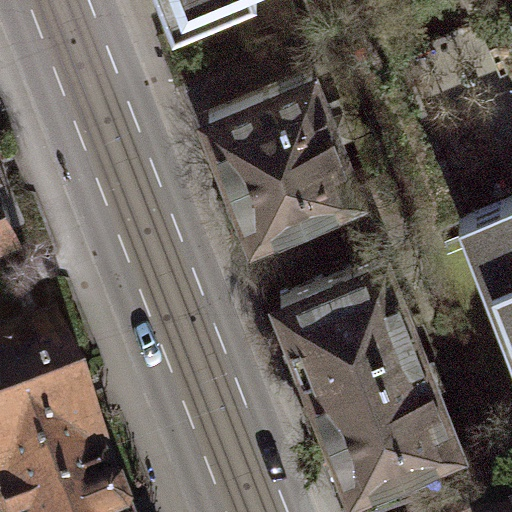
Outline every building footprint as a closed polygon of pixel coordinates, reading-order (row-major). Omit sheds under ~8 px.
[(250,215),(254,225),(331,195),(357,184),(311,68),(209,108),(238,183),(223,189),(236,221),(250,215)] [(388,172),(357,184),(331,195),(345,229),(402,206),(388,172)] [(0,219),(10,216),(0,189),(0,219)] [(511,189),(459,210),(511,344),(511,343),(511,189)] [(417,243),(402,206),(345,229),(359,264),(383,254),(384,256),(417,243)] [(350,469),(354,480),(456,440),(384,256),(383,254),(359,264),(281,294),(336,434),(322,440),(336,474),(350,469)] [(0,506),(101,467),(50,333),(0,352),(0,506)] [(112,500),(101,467),(0,506),(0,511),(123,511),(120,502),(112,500)]
